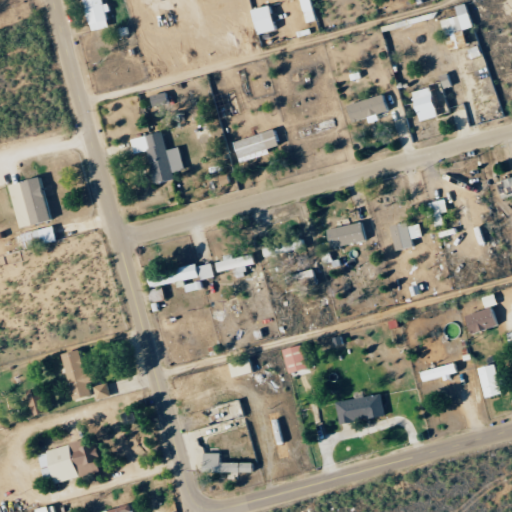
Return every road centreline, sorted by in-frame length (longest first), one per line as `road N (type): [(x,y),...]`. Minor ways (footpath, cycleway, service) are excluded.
road 1 (secondary): [(185,482),(52,0)]
road 2 (residential): [(119,241),(511,132)]
road 3 (tertiary): [(511,432),(234,508),(200,506),(185,482)]
